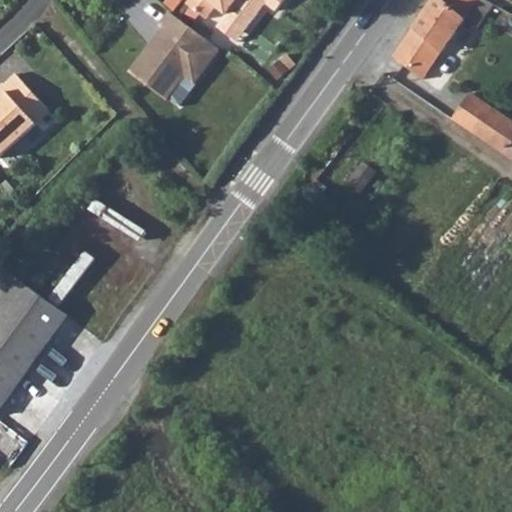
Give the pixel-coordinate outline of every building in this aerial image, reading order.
[(281,0),(192,0),(190,4),(210,19),(217,10),(225,16),(214,27),(236,41),(262,4),(273,12),(281,0)] [(432,0),(393,58),(421,78),(464,19),(477,0),(432,0)] [(477,0),(464,19),(477,29),(494,5),(484,0),(477,0)] [(222,50),(173,12),(163,26),(166,29),(133,72),(169,100),(187,75),(197,82),(222,50)] [(0,157),(1,159),(53,111),(20,74),(5,87),(10,93),(0,101),(0,157)] [(0,101),(10,93),(5,87),(0,91),(0,101)] [(511,122),(470,94),(452,121),(511,161),(511,122)] [(310,185),(324,196),(328,188),(317,179),(351,135),(340,126),(300,178),(310,185)] [(347,184),(360,193),(376,171),(364,163),(347,184)] [(310,185),(290,213),(312,230),(332,202),(324,196),(310,185)] [(0,265),(0,410),(69,315),(0,265)]
